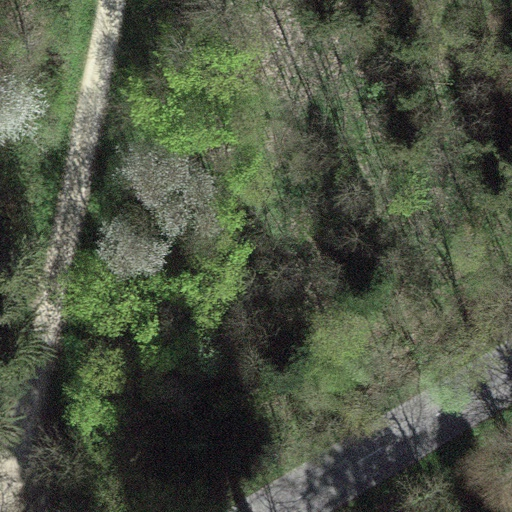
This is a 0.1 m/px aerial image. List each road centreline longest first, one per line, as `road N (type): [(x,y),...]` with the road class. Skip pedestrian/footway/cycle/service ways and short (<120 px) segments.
road 1 (track): [(0,505),(19,450),(113,0)]
road 2 (tertiary): [(511,378),(289,511)]
